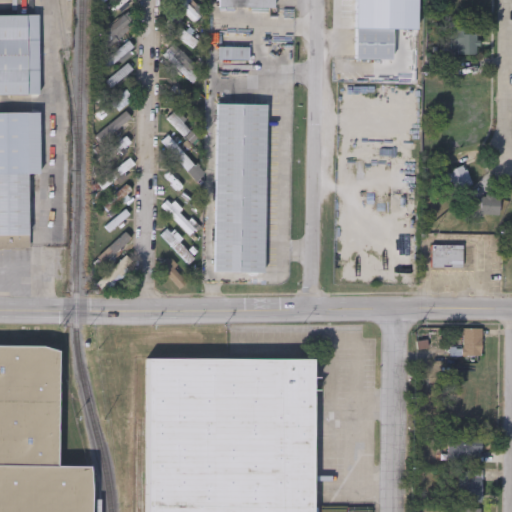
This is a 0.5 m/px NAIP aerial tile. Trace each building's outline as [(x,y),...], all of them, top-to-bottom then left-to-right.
[(193,22),(171,0),(190,0),(203,13),(193,22)] [(276,9),(275,0),(221,0),(221,9),(276,9)] [(98,34),(126,12),(131,18),(103,41),(98,34)] [(0,13),(37,13),(37,94),(0,94),(0,13)] [(197,39),(191,47),(162,25),(171,14),(182,22),(179,25),(197,39)] [(392,26),(392,59),(355,59),(355,26),(392,26)] [(475,53),(450,53),(450,27),(475,27),(475,53)] [(132,46),(105,66),(100,60),(128,40),(132,46)] [(135,49),(131,43),(103,63),(107,69),(135,49)] [(218,59),(218,46),(248,46),(248,59),(218,59)] [(198,75),(191,82),(162,54),(169,47),(198,75)] [(131,68),(110,86),(105,80),(126,62),(131,68)] [(216,102),(265,103),(263,271),(214,270),(216,102)] [(128,115),(102,142),(96,136),(122,109),(128,115)] [(173,110),(191,128),(183,135),(165,118),(173,110)] [(26,173),(27,234),(0,234),(0,111),(38,111),(38,172),(26,173)] [(129,141),(101,164),(97,158),(124,135),(129,141)] [(194,163),(188,169),(159,142),(166,135),(194,163)] [(131,144),(127,138),(99,161),(104,167),(131,144)] [(132,161),(103,189),(97,184),(127,156),(132,161)] [(447,171),(463,164),(471,182),(454,189),(447,171)] [(101,203),(125,183),(130,189),(106,210),(101,203)] [(499,215),(479,215),(479,195),(499,195),(499,215)] [(159,206),(166,199),(194,227),(188,234),(159,206)] [(128,214),(108,228),(104,223),(125,210),(128,214)] [(131,217),(127,212),(107,226),(110,231),(131,217)] [(193,256),(187,262),(158,234),(165,227),(193,256)] [(431,266),(431,243),(461,243),(461,266),(431,266)] [(95,282),(124,255),(129,261),(100,288),(95,282)] [(158,264),(168,257),(186,281),(177,288),(158,264)] [(481,326),(481,353),(460,353),(460,326),(481,326)] [(90,511),(0,511),(0,344),(58,345),(56,464),(91,465),(90,511)] [(312,511),(146,511),(147,357),(313,358),(312,511)] [(479,460),(446,460),(446,435),(479,435),(479,460)] [(479,476),(480,499),(460,499),(460,468),(473,468),(473,476),(479,476)]
